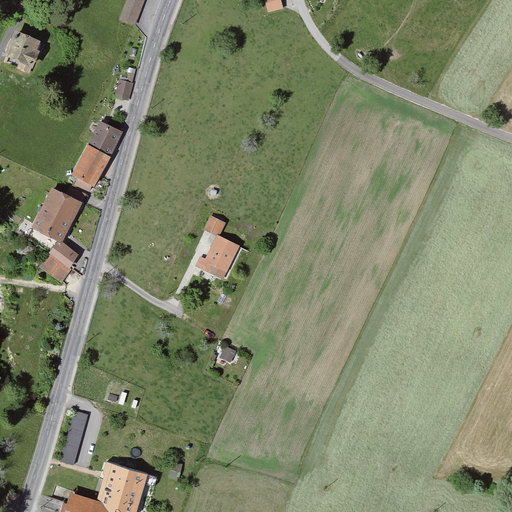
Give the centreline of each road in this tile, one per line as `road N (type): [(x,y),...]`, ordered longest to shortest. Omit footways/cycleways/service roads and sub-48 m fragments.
road 1 (tertiary): [(23,511),(171,0)]
road 2 (residential): [(300,0),(321,40),(358,73),(511,139)]
